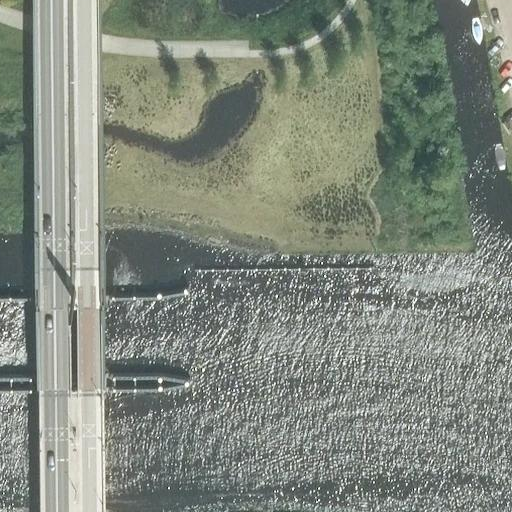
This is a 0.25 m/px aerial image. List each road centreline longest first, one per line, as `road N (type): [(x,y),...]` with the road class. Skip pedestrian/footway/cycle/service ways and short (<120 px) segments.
road 1 (tertiary): [(60,511),(54,0)]
road 2 (unclassified): [(0,14),(114,50),(238,55)]
